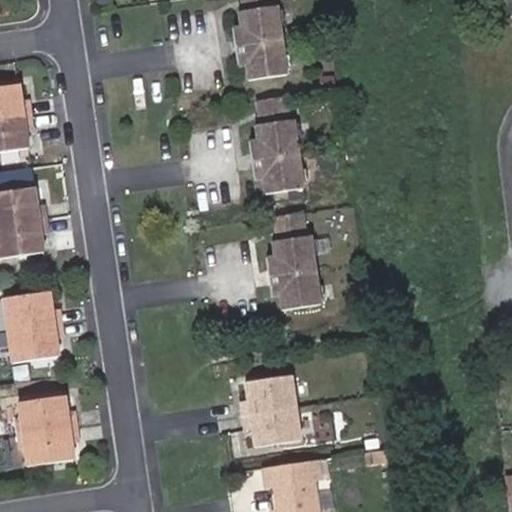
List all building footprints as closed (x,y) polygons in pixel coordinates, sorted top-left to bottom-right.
[(254,82),(294,75),(289,40),(284,7),(277,7),(275,0),(248,0),(250,12),(244,12),(246,29),(239,30),(244,68),(252,68),(254,82)] [(0,88),(0,120),(31,116),(29,100),(18,102),(16,87),(0,88)] [(292,119),(290,99),(264,102),(267,124),(260,125),(262,140),(255,141),(261,180),(267,179),(270,193),(309,187),(300,119),(292,119)] [(20,117),(0,120),(0,153),(27,151),(24,133),(33,132),(31,116),(20,117)] [(36,188),(0,192),(0,225),(49,219),(46,205),(39,206),(36,188)] [(306,216),(279,220),(282,240),(276,241),(278,254),(270,255),(276,295),(284,295),(286,308),(326,301),(316,235),(309,236),(306,216)] [(49,219),(0,225),(0,257),(46,252),(43,233),(51,233),(49,219)] [(0,300),(0,327),(1,335),(62,325),(58,310),(49,311),(47,294),(0,300)] [(62,325),(1,335),(5,367),(57,359),(55,341),(64,338),(62,325)] [(238,417),(292,410),(287,378),(240,385),(242,401),(235,403),(238,417)] [(64,412),(62,398),(10,406),(12,419),(5,426),(7,438),(15,436),(65,429),(75,428),(72,411),(64,412)] [(298,440),(292,410),(238,417),(240,433),(248,432),(251,448),(298,440)] [(20,469),(72,461),(70,443),(77,442),(75,428),(65,429),(15,436),(7,438),(9,448),(18,453),(20,469)] [(329,511),(325,482),(333,480),(330,463),(274,471),(277,487),(285,486),(288,510),(292,510),(291,511),(329,511)]
